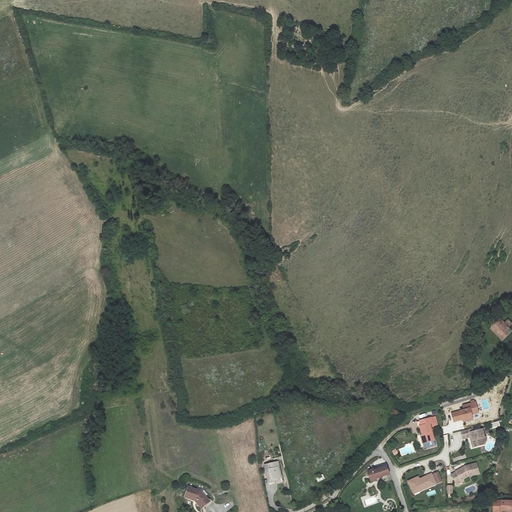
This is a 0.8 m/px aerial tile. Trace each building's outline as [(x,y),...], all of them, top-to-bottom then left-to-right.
[(511,333),(497,318),(487,326),(486,327),(501,343),(511,333)] [(470,401),(471,403),(462,405),(464,410),(452,413),(454,422),(463,419),(463,422),(473,419),(472,414),(479,412),(476,401),(475,402),(474,400),(470,401)] [(435,416),(419,421),(424,443),(434,440),(430,423),(432,423),(433,426),(437,425),(435,416)] [(473,447),(485,444),(487,440),(486,436),(485,436),(483,428),(469,432),(468,428),(461,430),(463,438),(470,436),(473,447)] [(281,485),(277,467),(276,465),(263,468),(264,473),(267,486),(271,485),(271,483),(274,482),(275,486),(281,485)] [(367,470),(372,482),(373,482),(377,480),(377,478),(388,473),(385,465),(373,469),(372,468),(367,470)] [(450,479),(456,488),(461,485),(460,484),(467,480),(477,477),(475,467),(464,470),(464,472),(462,473),(461,472),(455,476),(450,479)] [(409,481),(414,493),(441,481),(437,471),(419,478),(418,476),(409,481)] [(203,495),(192,489),(187,500),(196,504),(201,511),(210,505),(203,495)] [(511,511),(511,503),(492,503),(491,511),(511,511)]
